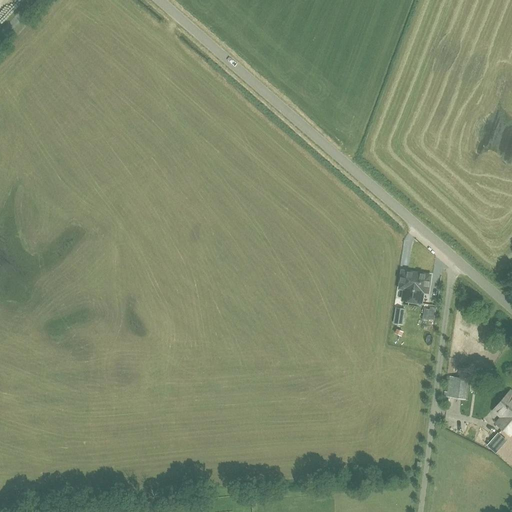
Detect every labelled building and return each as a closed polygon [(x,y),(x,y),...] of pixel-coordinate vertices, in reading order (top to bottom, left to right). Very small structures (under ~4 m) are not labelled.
[(432,275),(401,270),(398,290),(403,291),(401,302),(422,305),(424,294),(429,295),(432,275)] [(405,309),(396,307),(393,323),(403,325),(405,309)] [(422,320),(434,322),(436,308),(430,307),(429,309),(424,308),(422,320)] [(465,399),(468,379),(450,376),(447,396),(465,399)] [(511,392),(511,391),(494,410),(502,418),(497,424),(504,430),(511,421),(511,392)]
